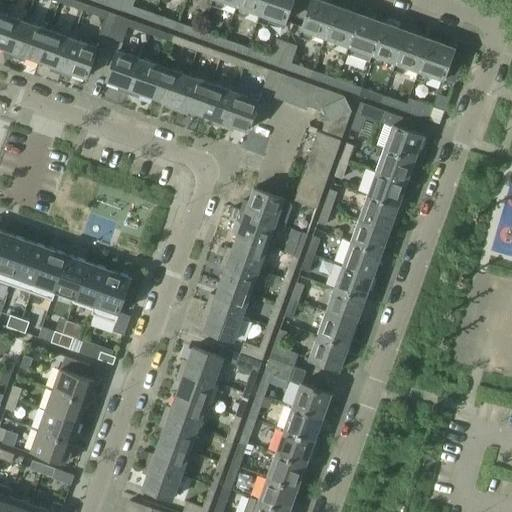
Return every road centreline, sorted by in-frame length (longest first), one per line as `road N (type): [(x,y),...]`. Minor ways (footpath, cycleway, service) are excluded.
road 1 (residential): [(90,511),(208,171),(0,91)]
road 2 (residential): [(332,511),(490,52),(488,30),(475,16),(429,0)]
